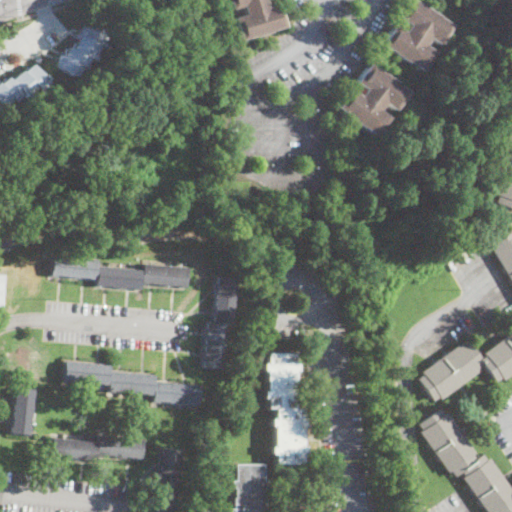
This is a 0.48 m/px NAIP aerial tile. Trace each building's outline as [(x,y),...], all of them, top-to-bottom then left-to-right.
[(262,0),(265,8),(277,4),(283,26),(238,39),(232,17),(243,14),(241,6),(229,9),(226,0),(262,0)] [(407,0),(411,0),(448,25),(435,44),(425,37),(420,45),(430,52),(417,71),(378,44),(391,25),(401,32),(406,24),(396,18),(407,0)] [(106,33),(99,47),(96,46),(84,67),(80,65),(74,76),(53,66),(59,54),(62,56),(67,46),(72,48),(82,22),(106,33)] [(32,63),(48,81),(38,91),(35,87),(25,99),(22,95),(2,111),(0,108),(0,82),(7,76),(9,79),(32,63)] [(367,63),(404,91),(390,110),(381,103),(375,110),(385,118),(371,136),(358,127),(333,107),(347,89),(357,96),(362,89),(353,82),(367,63)] [(511,208),(494,202),(497,195),(494,194),(511,147),(511,141),(505,139),(508,132),(505,131),(511,113),(511,208)] [(511,228),(511,283),(488,242),(511,228)] [(95,266),(141,270),(142,264),(186,268),(184,287),(141,283),(140,290),(94,286),(94,279),(49,275),(50,256),(96,260),(95,266)] [(231,323),(224,323),(221,368),(202,367),(205,322),(212,323),(215,277),(235,279),(231,323)] [(511,372),(502,380),(500,377),(494,381),(482,364),(478,367),(480,370),(439,399),(438,397),(432,401),(416,378),(422,374),(419,371),(460,342),(462,344),(468,340),(480,358),(484,355),(482,352),(511,330),(511,372)] [(293,353),(293,363),(297,363),(297,371),(294,371),(294,389),(297,389),(297,398),(293,398),(293,408),(301,408),(301,419),(305,419),(305,426),(301,426),(301,445),(305,445),(305,453),(301,453),(301,464),(274,464),(274,453),(270,453),(270,446),(273,446),(273,426),(270,426),(270,418),(274,418),(274,408),(266,408),(266,398),(262,398),(262,391),(265,391),(265,371),(262,371),(262,363),(266,363),(266,353),(293,353)] [(197,385),(195,405),(151,401),(152,394),(107,390),(107,384),(61,380),(63,361),(108,365),(108,371),(153,375),(153,382),(197,385)] [(33,390),(28,434),(10,433),(15,388),(33,390)] [(438,408),(443,413),(445,411),(475,452),(472,454),(475,458),(481,454),(485,459),(488,457),(511,490),(511,511),(510,511),(485,511),(460,477),(463,475),(460,471),(453,476),(449,470),(446,472),(417,432),(420,429),(416,424),(438,408)] [(142,439),(140,459),(96,454),(95,461),(49,457),(51,437),(96,442),(97,435),(142,439)] [(176,496),(170,496),(168,511),(149,511),(151,493),(157,494),(161,448),(180,450),(176,496)] [(260,464),(260,480),(264,480),(264,488),(261,488),(261,508),(264,508),(263,511),(226,511),(226,508),(230,508),(230,497),(231,497),(231,487),(228,487),(229,480),(232,480),(232,464),(260,464)]
